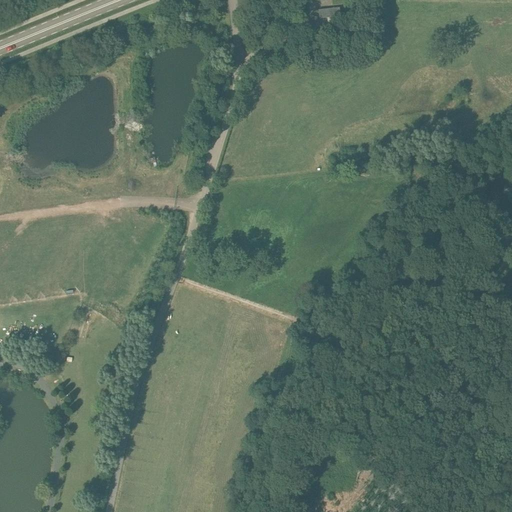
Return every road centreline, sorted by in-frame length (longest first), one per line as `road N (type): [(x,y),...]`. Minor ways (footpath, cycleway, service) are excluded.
road 1 (unclassified): [(109,511),(136,386),(232,101),(232,0)]
road 2 (secondary): [(0,48),(120,0)]
road 3 (track): [(0,218),(119,203)]
